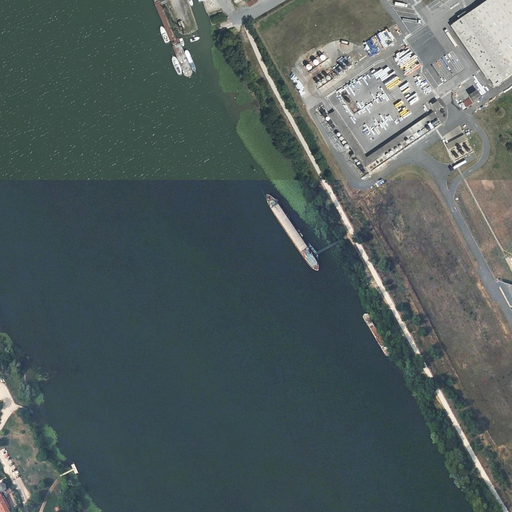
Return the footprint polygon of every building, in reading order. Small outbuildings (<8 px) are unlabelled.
[(511,0),(467,0),(446,15),(489,77),(511,60),(511,0)] [(467,91),(474,87),(471,81),(464,86),(467,91)] [(404,95),(408,92),(404,86),(400,90),(404,95)] [(476,89),(468,94),(473,101),(481,96),(476,89)] [(466,107),(473,103),(469,97),(462,102),(466,107)] [(435,98),(429,103),(435,111),(441,107),(435,98)] [(334,110),(328,114),(346,141),(351,138),(334,110)] [(444,138),(445,142),(463,136),(461,132),(444,138)] [(447,148),(467,141),(465,136),(445,143),(447,148)] [(11,492),(8,487),(4,489),(5,489),(5,487),(5,486),(4,484),(3,484),(1,483),(1,484),(0,483),(0,511),(8,511),(0,494),(0,493),(4,491),(6,494),(11,492)]
